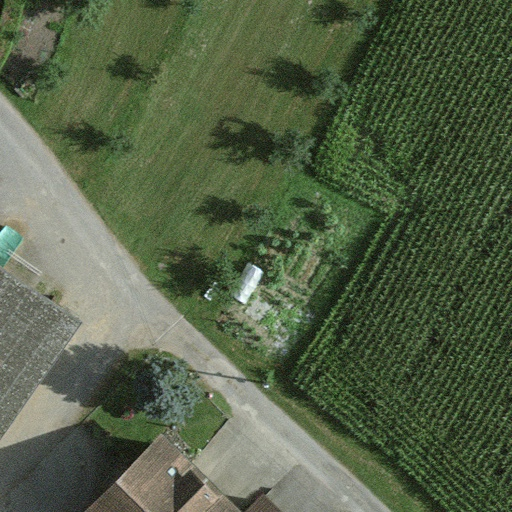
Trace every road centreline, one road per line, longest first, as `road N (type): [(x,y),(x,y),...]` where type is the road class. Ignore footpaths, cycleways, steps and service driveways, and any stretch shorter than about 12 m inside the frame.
road 1 (track): [(0,124),(136,289),(366,511)]
road 2 (track): [(0,489),(136,289)]
